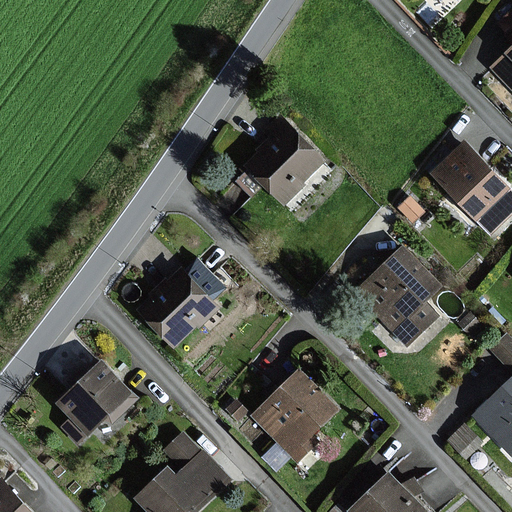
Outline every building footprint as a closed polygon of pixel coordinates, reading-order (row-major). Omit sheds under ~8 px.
[(511,14),(505,22),(511,29),(511,30),(510,33),(511,35),(511,52),(497,67),(511,82),(511,14)] [(325,159),(284,115),(270,128),(277,136),(263,149),(265,151),(253,163),(288,200),(306,184),(303,180),(325,159)] [(511,186),(468,141),(438,171),(481,215),(511,186)] [(424,301),(443,283),(407,247),(361,291),(409,342),(438,315),(424,301)] [(177,345),(220,306),(186,268),(171,282),(169,279),(155,292),(158,296),(144,308),(177,345)] [(484,324),(473,314),(463,324),(474,334),(484,324)] [(511,449),(511,340),(508,337),(496,348),(511,363),(511,382),(478,414),(511,449)] [(116,420),(139,398),(134,393),(137,390),(108,360),(65,401),(80,416),(69,427),(80,439),(91,429),(93,431),(111,414),(116,420)] [(340,409),(305,370),(258,413),(299,458),(319,440),(313,433),(340,409)] [(195,511),(232,479),(206,451),(203,453),(186,435),(171,449),(190,469),(181,476),(173,467),(143,495),(159,511),(195,511)] [(431,511),(432,511),(396,472),(358,507),(362,511),(431,511)] [(36,511),(5,479),(0,484),(0,511),(36,511)]
